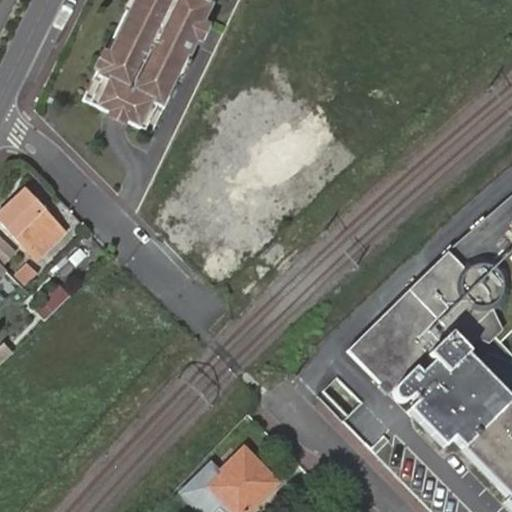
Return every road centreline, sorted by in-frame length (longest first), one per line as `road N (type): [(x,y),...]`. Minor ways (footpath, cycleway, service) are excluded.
road 1 (residential): [(205,316),(0,118)]
road 2 (residential): [(392,511),(280,399)]
